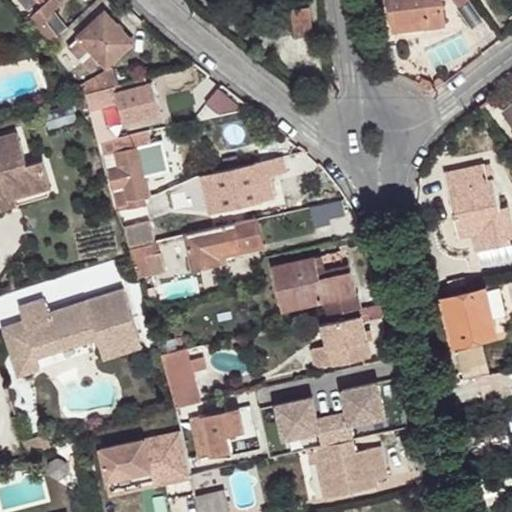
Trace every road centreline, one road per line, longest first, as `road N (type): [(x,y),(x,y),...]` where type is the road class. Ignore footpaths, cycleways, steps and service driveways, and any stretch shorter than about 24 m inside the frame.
road 1 (residential): [(378,179),(452,511)]
road 2 (residential): [(157,0),(307,126),(334,133)]
road 3 (residential): [(511,55),(409,132)]
